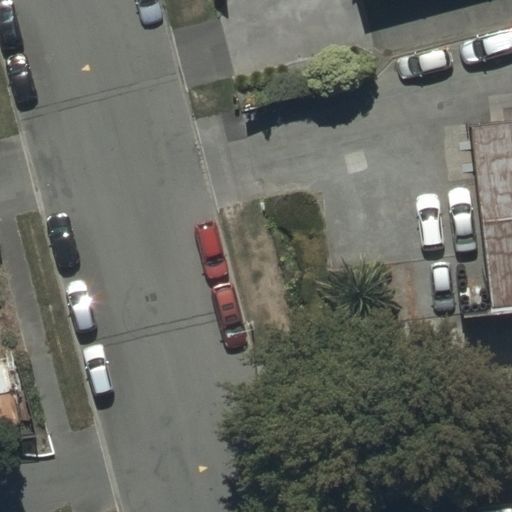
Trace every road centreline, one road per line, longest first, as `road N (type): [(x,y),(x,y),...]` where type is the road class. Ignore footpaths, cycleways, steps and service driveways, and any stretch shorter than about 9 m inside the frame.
road 1 (unclassified): [(212,511),(78,0)]
road 2 (unknown): [(171,352),(511,325)]
